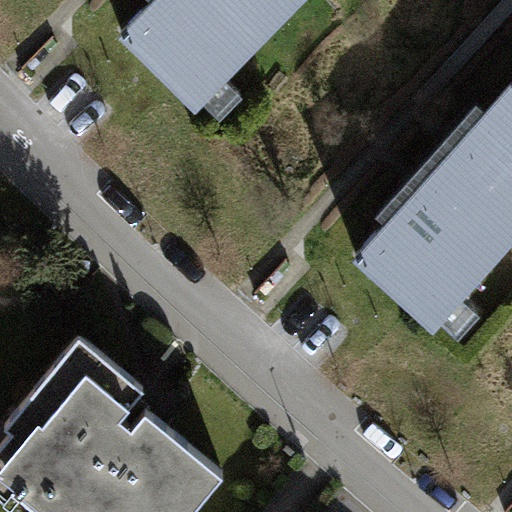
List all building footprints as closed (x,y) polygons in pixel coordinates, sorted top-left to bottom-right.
[(294,0),(146,0),(121,26),(200,100),(294,0)] [(511,72),(485,103),(511,127),(511,72)] [(511,224),(511,127),(485,103),(360,243),(436,310),(511,224)] [(0,300),(22,275),(0,255),(0,300)] [(211,511),(232,486),(93,378),(10,485),(44,511),(211,511)]
